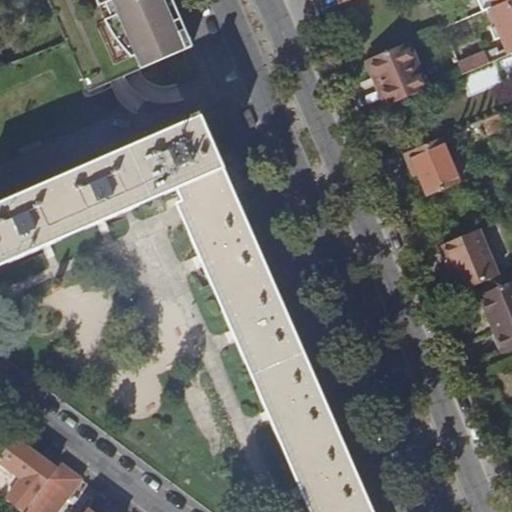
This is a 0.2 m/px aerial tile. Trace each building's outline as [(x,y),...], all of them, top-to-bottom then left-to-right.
[(46,0),(88,94),(186,51),(163,0),(46,0)] [(163,0),(186,51),(192,48),(170,0),(163,0)] [(511,0),(510,0),(494,7),(489,10),(506,50),(509,55),(511,53),(511,0)] [(406,46),(369,61),(388,107),(425,91),(406,46)] [(458,65),(462,75),(499,59),(509,55),(506,50),(499,53),(497,48),(458,65)] [(0,204),(0,265),(176,188),(183,205),(177,207),(310,511),(371,511),(196,112),(187,116),(189,120),(0,204)] [(500,114),(491,117),(497,132),(506,128),(500,114)] [(491,117),(481,121),(487,136),(497,132),(491,117)] [(441,139),(408,152),(418,175),(428,200),(461,186),(441,139)] [(408,152),(403,155),(413,177),(418,175),(408,152)] [(479,232),(442,247),(462,293),(498,278),(479,232)] [(493,330),(502,354),(511,349),(511,284),(479,299),(488,320),(492,318),(497,329),(493,330)] [(14,439),(0,458),(0,495),(22,511),(25,511),(56,470),(14,439)] [(57,511),(83,480),(62,464),(56,470),(25,511),(57,511)]
